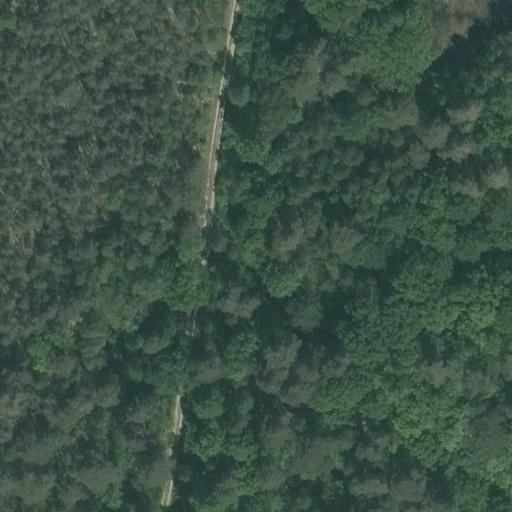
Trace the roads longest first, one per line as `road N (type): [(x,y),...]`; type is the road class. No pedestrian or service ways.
road 1 (track): [(164,511),(196,250),(220,240),(225,222),(247,0)]
road 2 (track): [(0,352),(196,250)]
